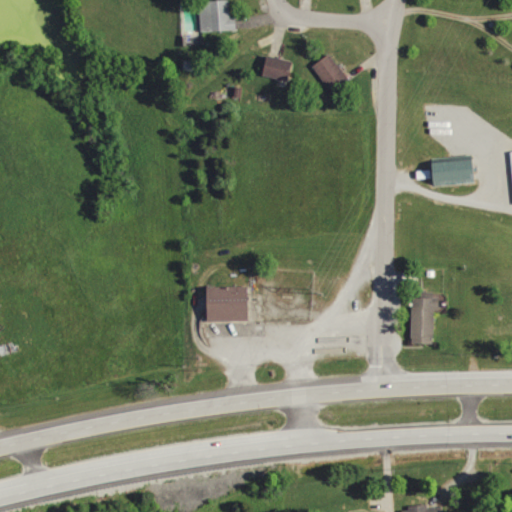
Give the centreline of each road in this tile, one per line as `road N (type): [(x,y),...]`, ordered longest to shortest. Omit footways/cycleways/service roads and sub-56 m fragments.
road 1 (primary): [(389,386),(200,404),(0,446)]
road 2 (residential): [(391,329),(396,20),(403,0)]
road 3 (primary): [(0,497),(289,441)]
road 4 (primary): [(289,441),(511,435)]
road 5 (primary): [(511,382),(389,386)]
road 6 (residential): [(396,20),(314,17),(282,0)]
